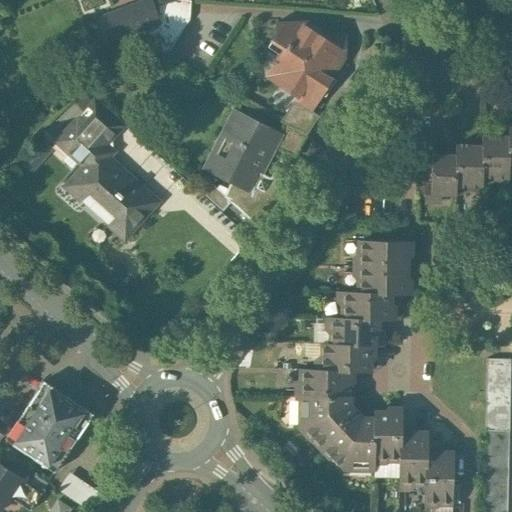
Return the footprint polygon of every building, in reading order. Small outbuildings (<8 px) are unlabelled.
[(111,0),(81,0),(86,13),(113,4),(111,0)] [(149,0),(146,0),(119,10),(128,34),(158,22),(149,0)] [(190,0),(188,0),(158,0),(158,22),(133,46),(162,61),(189,19),(190,0)] [(319,35),(300,23),(274,23),(274,25),(275,25),(275,33),(271,40),(272,42),(273,41),(283,48),(265,76),(312,106),(343,58),(343,35),(319,35)] [(121,121),(93,97),(76,118),(103,142),(121,121)] [(318,116),(298,103),(289,115),(285,124),(305,135),(306,135),(318,116)] [(273,132),(234,112),(221,137),(233,143),(225,159),(222,157),(214,173),(230,181),(249,191),(258,172),(266,157),(262,155),(273,132)] [(155,199),(106,156),(111,149),(103,142),(76,118),(75,117),(54,140),(81,163),(62,184),(78,198),(87,189),(115,214),(106,223),(122,237),(155,199)] [(285,124),(283,124),(272,146),(294,158),(305,135),(285,124)] [(491,132),(487,135),(482,135),(481,186),(482,176),(507,176),(508,126),(508,136),(500,136),(497,132),(491,132)] [(434,136),(419,135),(419,161),(430,162),(431,154),(433,154),(434,136)] [(470,141),(464,141),(461,145),(455,145),(455,195),(455,185),(481,186),(482,135),(481,135),(481,145),(474,145),(470,141)] [(433,154),(431,154),(430,162),(430,164),(427,168),(426,173),(430,177),(430,195),(455,195),(455,145),(454,145),(454,155),(433,154)] [(269,178),(258,172),(249,191),(230,181),(223,194),(222,196),(229,203),(259,229),(284,192),(288,184),(290,184),(298,168),(279,158),(269,178)] [(223,194),(212,184),(202,194),(221,211),(229,203),(222,196),(223,194)] [(409,242),(360,241),(359,255),(355,258),(355,275),(359,280),(359,292),(359,293),(408,294),(409,282),(405,278),(405,258),(409,254),(409,242)] [(458,279),(444,279),(444,293),(458,293),(458,279)] [(408,294),(359,293),(359,292),(339,292),(339,302),(343,305),(342,318),(342,319),(392,319),(392,308),(388,304),(388,294),(408,294)] [(392,319),(342,319),(342,318),(326,317),(326,327),(330,331),(330,344),(380,345),(380,333),(376,329),(376,320),(392,320),(392,319)] [(380,345),(330,344),(322,343),(321,357),(317,360),(317,369),(317,370),(368,371),(368,359),(372,356),(372,346),(380,346),(380,345)] [(509,359),(486,359),(485,371),(509,371),(509,359)] [(368,371),(317,370),(317,369),(301,369),(301,383),(297,387),(297,396),(349,397),(349,396),(346,396),(346,386),(350,382),(351,371),(368,372),(368,371)] [(509,371),(485,371),(485,383),(509,383),(509,371)] [(92,414),(43,380),(26,406),(21,414),(20,414),(3,439),(53,473),(92,414)] [(509,383),(485,383),(485,395),(509,395),(509,383)] [(509,395),(485,395),(485,407),(509,407),(509,395)] [(361,419),(349,406),(349,397),(297,396),(297,397),(299,397),(299,425),(339,468),(373,468),(374,413),(373,413),(373,419),(361,419)] [(509,407),(485,407),(484,419),(508,419),(509,407)] [(388,409),(384,413),(374,413),(373,468),(373,463),(382,463),(386,459),(398,459),(399,459),(399,437),(400,437),(401,409),(388,409)] [(508,419),(484,419),(484,431),(508,431),(508,419)] [(508,431),(484,431),(484,443),(508,443),(508,431)] [(400,437),(399,437),(399,459),(398,459),(398,486),(408,487),(412,483),(424,483),(425,457),(426,457),(427,434),(414,433),(410,437),(400,437)] [(508,443),(484,443),(484,455),(508,455),(508,443)] [(440,453),(436,457),(426,457),(425,457),(424,483),(423,506),(424,506),(433,506),(437,502),(451,503),(452,453),(440,453)] [(508,455),(484,455),(484,467),(507,467),(508,455)] [(18,478),(0,466),(0,505),(6,496),(18,478)] [(507,467),(484,467),(483,479),(507,479),(507,467)] [(87,485),(68,472),(57,489),(75,502),(87,485)] [(40,493),(18,478),(6,496),(28,510),(40,493)] [(507,479),(483,479),(483,491),(507,491),(507,479)] [(106,497),(87,485),(75,502),(90,511),(96,511),(98,510),(99,511),(106,497)] [(507,491),(483,491),(483,503),(507,503),(507,491)] [(450,511),(451,503),(437,502),(433,506),(424,506),(423,511),(450,511)] [(506,511),(507,503),(483,503),(482,511),(506,511)]
